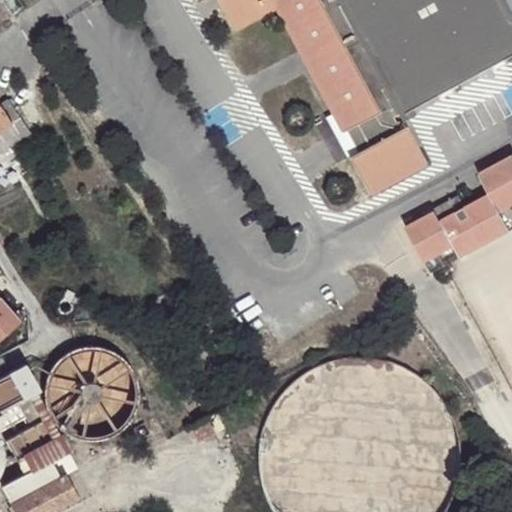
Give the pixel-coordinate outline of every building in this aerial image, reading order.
[(392,117),(402,112),(342,0),(193,0),(195,4),(201,0),(214,0),(231,30),(274,8),(342,132),(344,131),(356,153),(347,157),(368,194),(426,163),(406,126),(399,129),(392,117)] [(511,27),(497,0),(342,0),(402,112),(511,52),(511,27)] [(0,129),(12,122),(22,138),(30,133),(8,99),(0,105),(0,104),(0,129)] [(12,122),(0,129),(0,152),(22,138),(12,122)] [(487,194),(508,231),(511,228),(511,154),(475,174),(487,194)] [(431,210),(432,212),(452,247),(458,258),(508,231),(487,194),(462,208),(456,196),(431,210)] [(423,264),(452,247),(432,212),(403,228),(423,264)] [(68,289),(64,297),(70,300),(74,293),(68,289)] [(0,338),(21,320),(0,296),(0,338)] [(65,355),(58,362),(52,370),(48,379),(46,388),(46,398),(48,407),(52,416),(58,424),(65,430),(74,435),(83,438),(93,439),(102,438),(112,435),(120,430),(127,423),(133,416),(137,407),(139,397),(139,388),(136,378),(132,369),(127,361),(119,355),(111,350),(102,347),(92,346),(82,347),(73,350),(65,355)] [(52,511),(79,498),(63,467),(57,470),(52,460),(68,452),(36,392),(41,389),(28,364),(0,379),(0,414),(2,417),(21,407),(18,401),(26,398),(39,423),(8,440),(26,475),(3,487),(15,511),(52,511)] [(3,422),(7,428),(26,417),(23,410),(3,422)] [(205,416),(186,425),(194,440),(213,429),(205,416)] [(142,420),(131,425),(137,437),(148,431),(142,420)]
